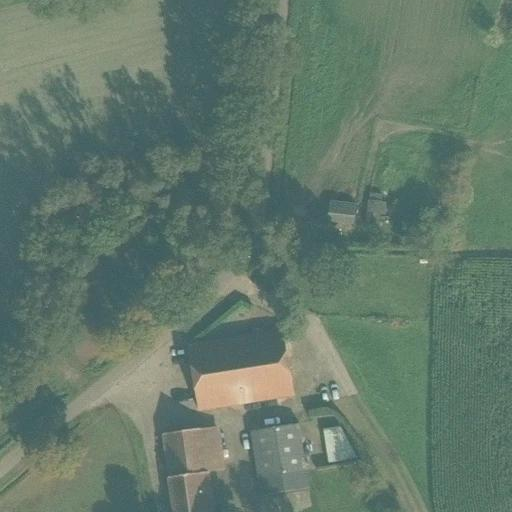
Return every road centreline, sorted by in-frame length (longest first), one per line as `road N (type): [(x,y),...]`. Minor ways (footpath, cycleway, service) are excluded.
road 1 (unclassified): [(0,471),(195,309),(237,260),(260,198),(282,0)]
road 2 (track): [(416,511),(304,324),(222,281)]
